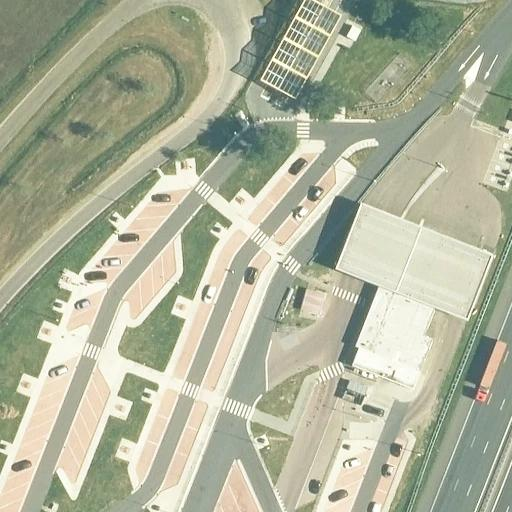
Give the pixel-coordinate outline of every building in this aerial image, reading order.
[(334,0),(300,0),(262,70),(296,88),(343,4),(334,0)] [(377,136),(342,176),(350,183),(385,143),(377,136)] [(384,208),(362,199),(337,263),(360,271),(460,310),(471,315),(496,249),(484,246),(384,208)] [(278,248),(286,255),(329,209),(321,202),(278,248)] [(378,288),(354,348),(373,355),(419,373),(432,341),(423,337),(434,309),(412,301),(397,295),(378,288)] [(299,298),(298,320),(318,320),(319,298),(299,298)] [(370,365),(367,375),(388,381),(391,371),(370,365)]
